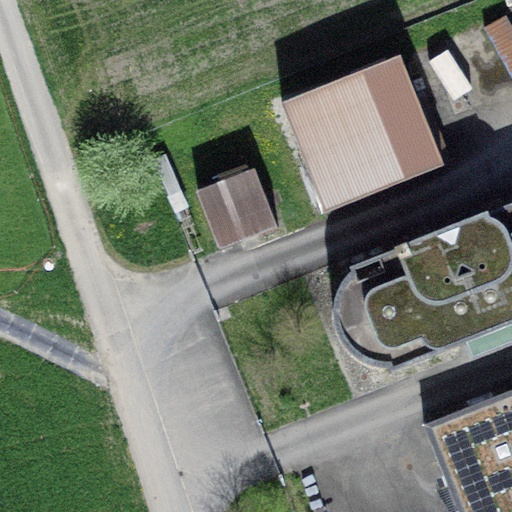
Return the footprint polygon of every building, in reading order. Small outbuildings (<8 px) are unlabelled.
[(492,0),(482,0),(470,5),(473,12),(494,3),(492,0)] [(281,105),(324,213),(442,167),(399,58),(281,105)] [(198,193),(221,251),(279,228),(256,170),(198,193)] [(333,318),(337,334),(345,349),(357,360),(372,366),(389,368),(390,373),(511,325),(511,205),(350,269),(351,274),(341,287),(334,302),(333,318)] [(460,511),(511,511),(511,393),(427,427),(460,511)]
